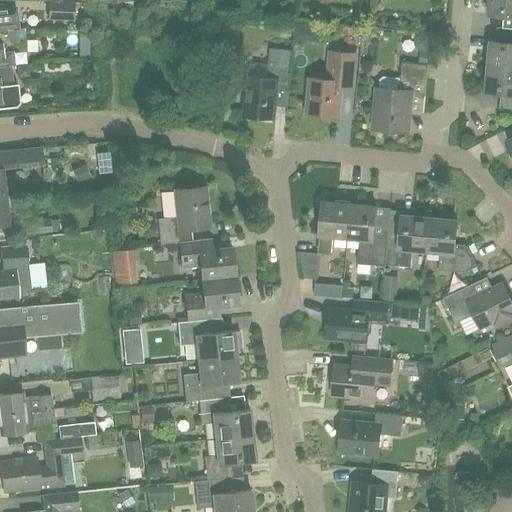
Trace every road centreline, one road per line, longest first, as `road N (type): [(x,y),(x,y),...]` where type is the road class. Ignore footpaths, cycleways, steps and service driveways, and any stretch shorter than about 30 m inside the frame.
road 1 (residential): [(314,511),(312,493),(285,458),(271,334),(290,290),(276,175)]
road 2 (residential): [(209,147),(103,126),(0,133)]
road 3 (residential): [(434,157),(419,164),(307,154),(276,175)]
road 4 (residential): [(434,157),(437,124),(453,108),(463,0)]
